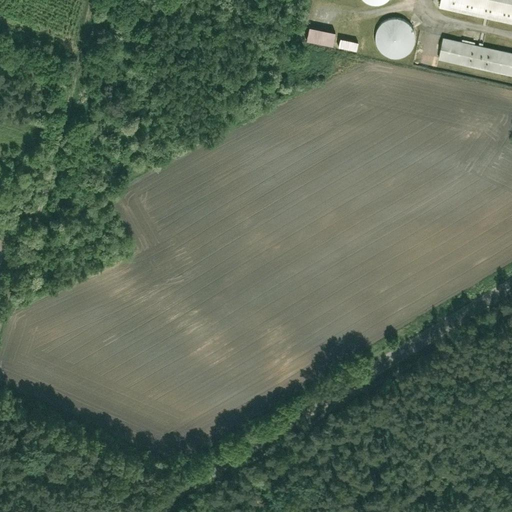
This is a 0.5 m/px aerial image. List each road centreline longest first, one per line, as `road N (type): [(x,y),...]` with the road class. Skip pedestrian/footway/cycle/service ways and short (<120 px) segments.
road 1 (tertiary): [(511,285),(142,511)]
road 2 (track): [(103,0),(0,316)]
